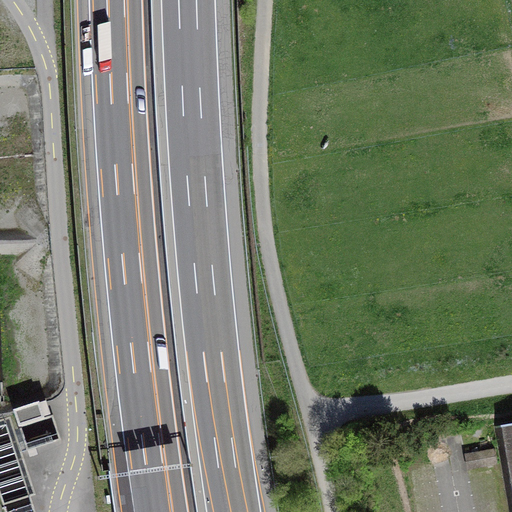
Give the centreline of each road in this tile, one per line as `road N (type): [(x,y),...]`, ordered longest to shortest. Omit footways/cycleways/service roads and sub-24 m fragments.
road 1 (motorway): [(234,511),(203,253),(188,0)]
road 2 (motorway): [(116,0),(131,258),(161,511)]
road 3 (track): [(309,418),(267,252),(259,154),(265,0)]
